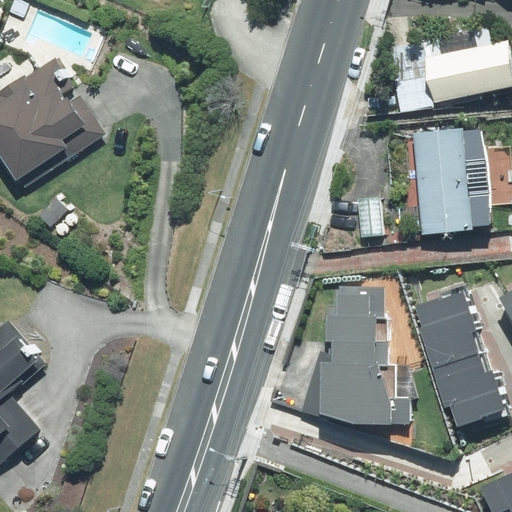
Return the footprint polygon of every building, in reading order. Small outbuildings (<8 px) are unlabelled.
[(432,79),(427,42),(392,47),(397,84),(432,79)] [(439,104),(511,92),(511,45),(432,59),(439,104)] [(110,135),(60,59),(30,78),(29,76),(1,95),(3,97),(0,98),(0,143),(30,188),(110,135)] [(483,233),(473,131),(420,137),(430,239),(483,233)] [(388,237),(384,198),(363,200),(366,239),(388,237)] [(468,362),(490,433),(493,431),(506,471),(511,469),(511,324),(504,327),(497,306),(502,304),(492,274),(436,290),(445,321),(460,317),(474,361),(468,362)] [(0,458),(9,469),(50,431),(17,395),(56,359),(20,320),(0,338),(0,458)] [(367,395),(403,385),(389,336),(379,325),(365,324),(354,333),(353,347),(367,395)] [(313,330),(302,326),(299,338),(309,341),(313,330)] [(314,345),(298,340),(291,363),(308,368),(314,345)]
